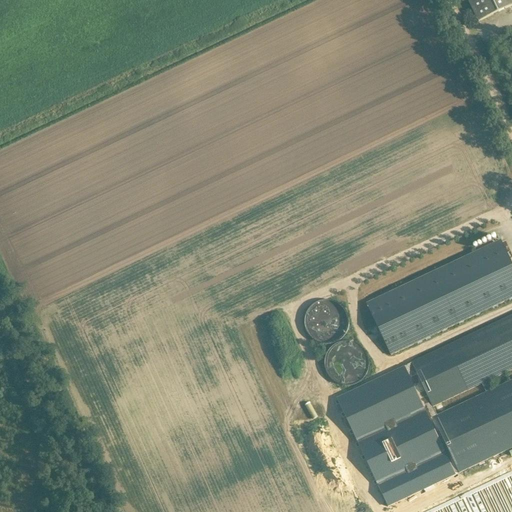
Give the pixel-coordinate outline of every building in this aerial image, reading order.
[(511,6),(511,0),(468,0),(479,22),(511,6)] [(511,264),(501,240),(366,304),(391,355),(511,298),(511,264)] [(328,343),(353,331),(336,297),(304,313),(318,341),(326,338),(328,343)] [(511,369),(511,316),(412,363),(433,407),(482,384),(485,383),(511,369)] [(329,361),(346,386),(373,368),(353,339),(337,349),(340,353),(329,361)] [(511,381),(490,392),(485,383),(482,384),(486,393),(433,418),(459,473),(510,449),(511,448),(511,381)] [(511,511),(511,448),(510,449),(511,452),(511,470),(468,491),(459,473),(455,475),(463,493),(423,511),(511,511)]
